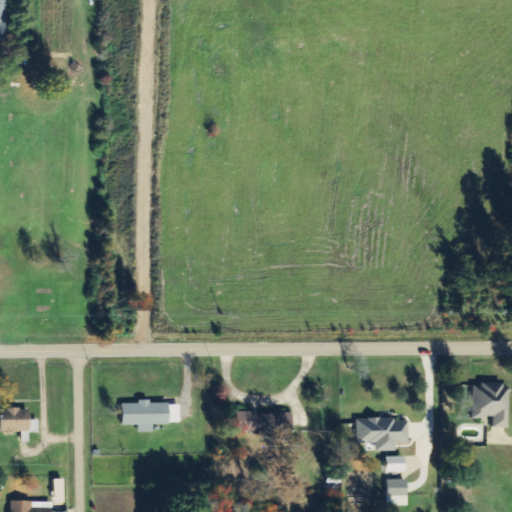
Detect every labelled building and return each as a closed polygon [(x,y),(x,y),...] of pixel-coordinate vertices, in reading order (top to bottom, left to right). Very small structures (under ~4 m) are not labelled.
[(507,429),(509,386),(473,385),(472,419),(492,419),(492,428),(507,429)] [(122,405),(122,426),(138,426),(138,434),(153,434),(153,425),(180,425),(179,403),(137,404),(122,405)] [(1,432),(38,432),(38,420),(29,420),(29,410),(1,410),(1,432)] [(238,415),(238,432),(263,431),(262,425),(280,424),(280,414),(238,415)] [(408,420),(356,421),(357,444),(376,444),(376,452),(395,452),(395,444),(408,443),(408,420)] [(54,505),(64,504),(63,480),(54,480),(54,505)] [(407,506),(407,481),(386,480),(386,506),(407,506)] [(32,509),(32,503),(11,502),(10,511),(52,511),(52,509),(32,509)]
